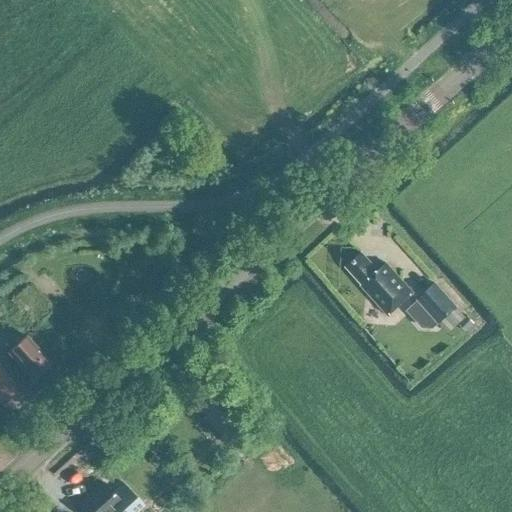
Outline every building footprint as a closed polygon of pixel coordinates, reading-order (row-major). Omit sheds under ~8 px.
[(378,270),(362,252),(346,266),(362,284),(361,285),(388,315),(413,292),(386,262),(378,270)] [(36,323),(53,306),(32,283),(14,299),(36,323)] [(439,323),(457,306),(436,283),(418,299),(439,323)] [(474,323),(467,315),(458,323),(465,331),(474,323)] [(43,372),(48,367),(48,364),(50,362),(26,336),(8,352),(32,379),(40,371),(43,372)] [(0,400),(3,404),(19,389),(0,366),(0,400)] [(218,385),(197,404),(231,441),(252,422),(218,385)] [(77,505),(83,511),(136,511),(144,505),(123,483),(113,492),(103,482),(77,505)]
